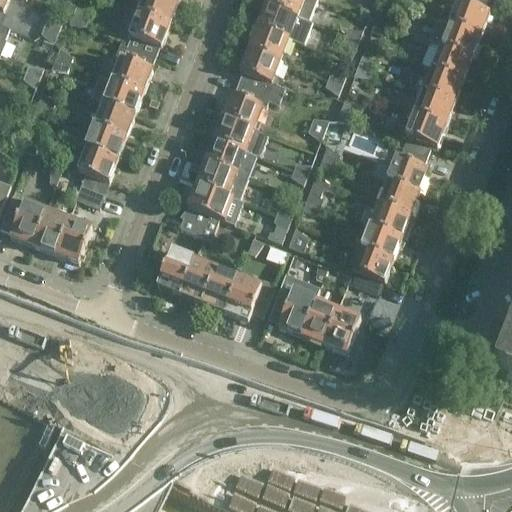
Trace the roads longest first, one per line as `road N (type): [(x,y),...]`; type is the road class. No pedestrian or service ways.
road 1 (residential): [(511,67),(376,400),(113,309)]
road 2 (unclassified): [(113,309),(227,0)]
road 3 (motorway): [(441,483),(325,446),(265,438),(203,451)]
road 4 (motorway): [(203,451),(0,356)]
road 5 (motorway): [(340,511),(203,451)]
road 6 (residential): [(113,309),(0,266)]
